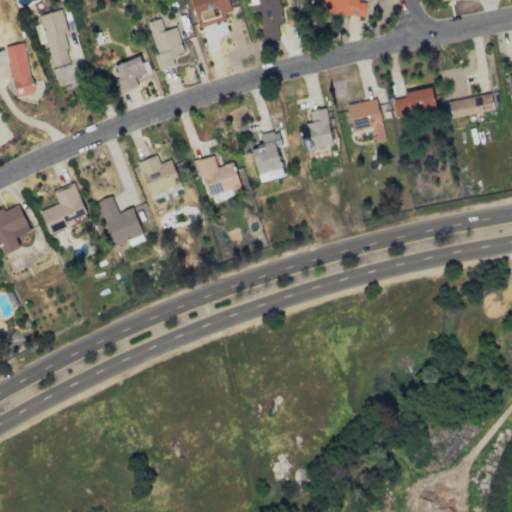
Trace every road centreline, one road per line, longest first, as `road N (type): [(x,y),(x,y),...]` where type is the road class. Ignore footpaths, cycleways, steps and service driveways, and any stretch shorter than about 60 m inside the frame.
road 1 (secondary): [(0,423),(175,334),(281,296),(511,240)]
road 2 (secondary): [(511,207),(279,264),(172,303),(0,390)]
road 3 (residential): [(511,17),(332,54),(177,102),(0,178)]
